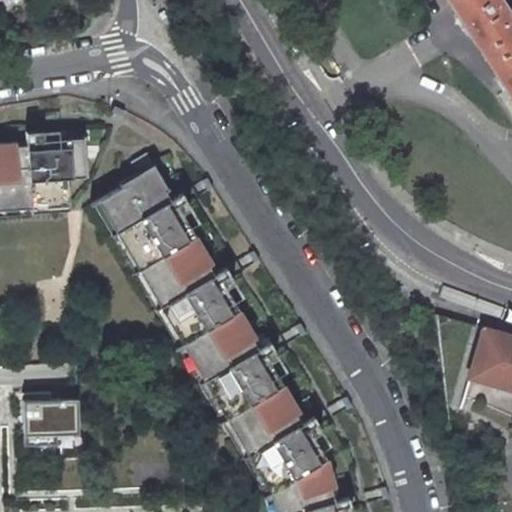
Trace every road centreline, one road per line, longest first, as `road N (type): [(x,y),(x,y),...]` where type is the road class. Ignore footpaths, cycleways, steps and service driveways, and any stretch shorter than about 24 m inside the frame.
road 1 (residential): [(128,51),(168,78),(352,360),(401,465),(412,511)]
road 2 (residential): [(511,289),(453,266),(380,212),(353,182),(245,0)]
road 3 (residential): [(128,51),(0,74)]
